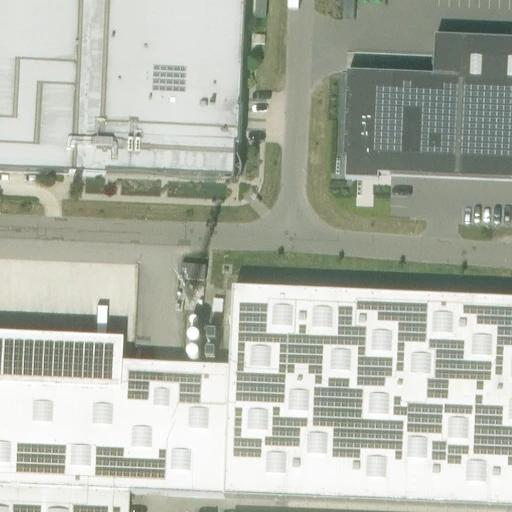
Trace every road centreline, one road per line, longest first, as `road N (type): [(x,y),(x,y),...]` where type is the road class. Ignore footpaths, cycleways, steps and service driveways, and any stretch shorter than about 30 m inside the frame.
road 1 (unclassified): [(0,227),(289,241)]
road 2 (unclassified): [(299,0),(289,241)]
road 3 (unclassified): [(289,241),(511,258)]
